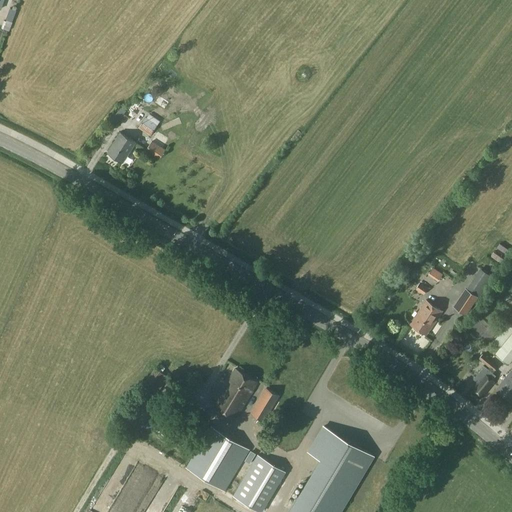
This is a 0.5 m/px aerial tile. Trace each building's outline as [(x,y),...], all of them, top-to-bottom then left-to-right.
[(131,119),(125,130),(145,142),(145,141),(149,144),(149,145),(144,152),(158,161),(169,145),(179,151),(185,141),(175,134),(176,132),(162,123),(155,134),(155,135),(151,132),(131,119)] [(85,159),(101,137),(93,132),(77,153),(85,159)] [(107,152),(115,157),(123,162),(136,142),(120,132),(107,152)] [(413,251),(403,265),(408,268),(417,255),(413,251)] [(480,269),(466,289),(477,296),(479,297),(493,277),(480,269)] [(432,282),(424,277),(417,289),(424,294),(432,282)] [(477,296),(466,289),(466,288),(454,306),(465,314),(477,296)] [(426,300),(410,323),(427,334),(442,311),(426,300)] [(511,333),(496,353),(509,364),(511,360),(511,333)] [(421,349),(418,360),(426,362),(429,352),(421,349)] [(203,361),(213,363),(215,356),(205,353),(203,361)] [(479,359),(493,370),(497,365),(483,354),(479,359)] [(156,368),(144,384),(156,393),(168,377),(156,368)] [(257,382),(235,369),(213,405),(236,418),(257,382)] [(511,369),(498,387),(505,392),(503,394),(511,402),(511,401),(511,369)] [(485,373),(472,388),(482,396),(494,381),(485,373)] [(279,395),(273,391),(267,388),(251,413),(264,421),(279,395)] [(266,427),(260,424),(256,432),(262,435),(266,427)] [(341,511),(375,455),(323,424),(307,450),(320,458),(287,511),(341,511)] [(186,467),(205,479),(225,491),(250,449),(211,426),(186,467)] [(104,510),(122,476),(118,474),(121,468),(127,471),(133,460),(122,454),(95,505),(104,510)] [(261,511),(285,471),(274,464),(258,454),(233,496),(260,511),(261,511)]
